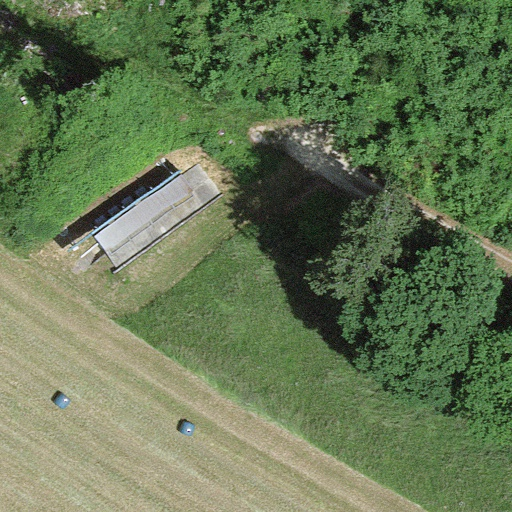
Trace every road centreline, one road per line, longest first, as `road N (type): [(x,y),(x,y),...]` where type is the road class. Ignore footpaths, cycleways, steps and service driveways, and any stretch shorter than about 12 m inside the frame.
road 1 (track): [(31,0),(511,270)]
road 2 (track): [(311,160),(151,273)]
